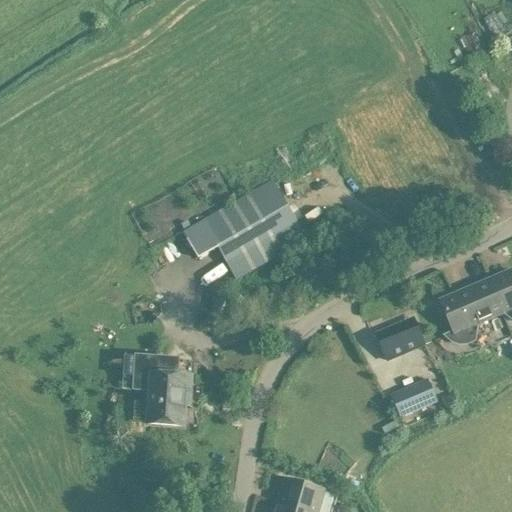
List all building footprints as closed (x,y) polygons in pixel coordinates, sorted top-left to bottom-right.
[(511,19),(503,25),(494,12),(480,22),(497,47),(511,36),(511,19)] [(302,158),(278,166),(287,193),(312,184),(302,158)] [(201,221),(185,231),(201,258),(217,249),(235,281),(306,239),(272,180),(201,221)] [(150,268),(164,261),(157,247),(143,254),(150,268)] [(511,270),(490,279),(505,315),(511,320),(511,270)] [(505,315),(490,279),(439,300),(452,331),(442,335),(451,343),(459,345),(468,344),(476,341),(478,324),(502,313),(505,315)] [(231,306),(216,299),(205,322),(221,329),(231,306)] [(375,335),(387,362),(425,346),(413,319),(375,335)] [(167,375),(168,358),(136,356),(134,390),(147,390),(146,423),(182,425),(183,402),(190,403),(191,376),(167,375)] [(427,379),(380,398),(389,420),(405,413),(409,421),(426,414),(428,419),(441,414),(427,379)] [(276,501),(313,511),(318,511),(325,489),(277,476),(272,493),(278,495),(276,501)] [(313,511),(276,501),(272,511),(313,511)]
